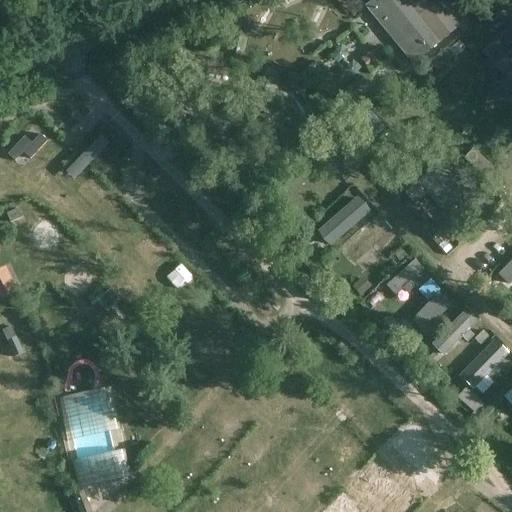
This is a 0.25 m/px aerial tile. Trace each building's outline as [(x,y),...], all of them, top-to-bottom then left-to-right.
[(407,0),(372,0),(365,7),(413,65),(468,19),(451,0),(408,0),(408,1),(407,0)] [(511,82),(511,26),(484,52),(511,82)] [(367,55),(361,60),(367,68),(373,63),(367,55)] [(427,58),(419,65),(426,74),(434,67),(430,62),(427,58)] [(419,87),(414,81),(407,87),(412,93),(419,87)] [(24,138),(8,154),(15,161),(23,153),(30,159),(47,142),(40,135),(31,144),(24,138)] [(473,149),(464,160),(482,176),(492,166),(473,149)] [(439,163),(405,195),(415,206),(427,195),(442,212),(457,199),(465,191),(439,163)] [(378,221),(343,253),(354,265),(389,233),(378,221)] [(400,252),(394,258),(400,264),(406,258),(400,252)] [(424,269),(416,260),(386,287),(395,297),(424,269)] [(511,266),(501,278),(509,285),(511,282),(511,266)] [(304,275),(296,284),(314,302),(322,293),(304,275)] [(68,294),(74,304),(101,289),(95,278),(68,294)] [(360,280),(351,289),(359,298),(369,288),(360,280)] [(120,300),(110,290),(98,302),(107,313),(120,300)] [(425,308),(410,324),(426,340),(442,324),(425,308)] [(449,345),(457,337),(461,342),(476,327),(471,323),(473,321),(472,320),(463,311),(439,335),(449,345)] [(390,319),(382,326),(390,334),(397,327),(390,319)] [(467,374),(476,382),(506,351),(497,343),(467,374)] [(421,366),(438,378),(451,359),(434,347),(421,366)] [(143,378),(130,386),(136,397),(149,388),(143,378)] [(111,387),(58,397),(78,488),(130,476),(111,387)] [(511,389),(503,397),(511,406),(511,404),(511,389)] [(407,434),(421,418),(405,405),(391,421),(407,434)] [(266,462),(280,446),(247,417),(233,433),(266,462)] [(321,434),(338,451),(336,454),(341,459),(344,456),(349,462),(357,454),(359,453),(331,424),(321,434)] [(430,432),(407,453),(418,464),(440,443),(430,432)] [(213,445),(201,455),(229,489),(241,480),(213,445)] [(487,473),(467,491),(475,499),(484,491),(492,484),(501,476),(493,467),(487,473)] [(320,504),(328,492),(297,469),(289,480),(320,504)] [(178,470),(166,480),(193,511),(194,511),(205,503),(178,470)] [(375,511),(395,511),(377,493),(379,490),(374,485),(371,482),(369,485),(366,482),(355,492),(375,511)] [(72,495),(78,511),(91,511),(83,491),(72,495)] [(292,511),(282,501),(272,511),(292,511)] [(511,511),(511,501),(501,511),(511,511)]
